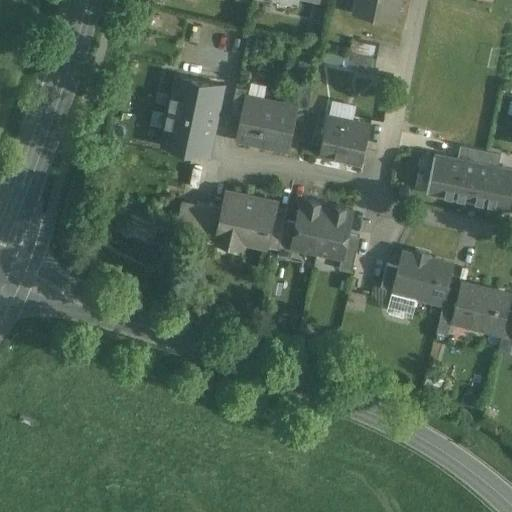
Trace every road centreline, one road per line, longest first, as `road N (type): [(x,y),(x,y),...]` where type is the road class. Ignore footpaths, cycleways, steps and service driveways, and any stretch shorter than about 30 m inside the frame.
road 1 (secondary): [(511,507),(441,448),(379,413),(0,277)]
road 2 (secondary): [(0,250),(84,0)]
road 3 (residential): [(417,0),(376,195)]
road 4 (residential): [(226,155),(352,182),(376,195)]
road 5 (residential): [(376,195),(405,210),(511,233)]
